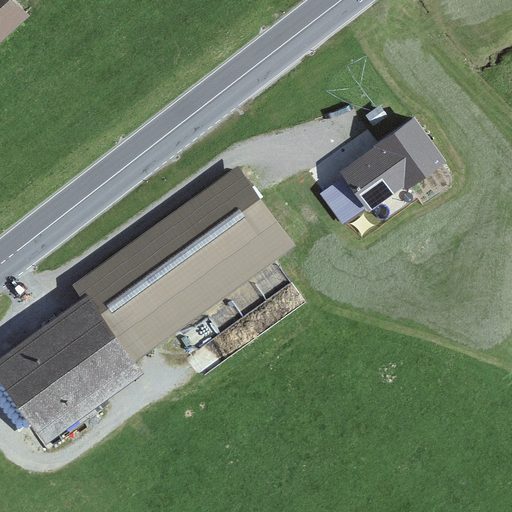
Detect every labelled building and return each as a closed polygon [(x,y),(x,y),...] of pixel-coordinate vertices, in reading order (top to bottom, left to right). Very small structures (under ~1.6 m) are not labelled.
[(18,0),(0,0),(0,49),(35,17),(18,0)] [(295,88),(254,116),(298,179),(338,151),(330,141),(407,87),(378,47),(303,99),(295,88)] [(419,99),(341,153),(373,199),(451,145),(419,99)] [(85,304),(0,364),(0,372),(52,445),(146,378),(135,362),(296,248),(241,171),(74,289),(85,304)] [(273,293),(228,328),(241,346),(303,299),(300,294),(283,307),(273,293)]
